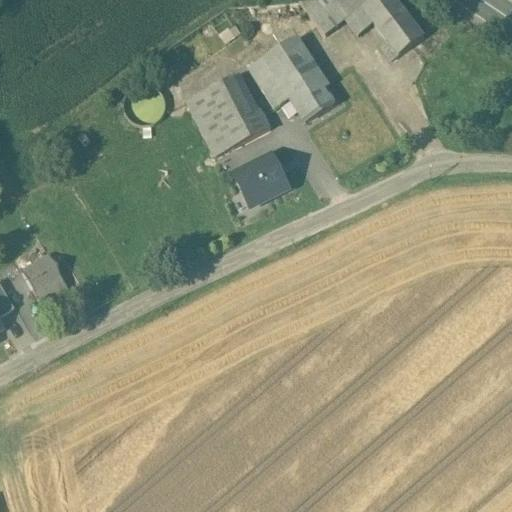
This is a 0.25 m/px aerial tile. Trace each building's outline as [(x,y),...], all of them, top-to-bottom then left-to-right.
[(392,0),(349,0),(339,8),(337,5),(300,7),(303,12),(326,41),(346,25),(358,42),(375,29),(399,61),(424,41),(392,0)] [(300,7),(228,12),(245,36),(245,37),(252,46),(303,12),(300,7)] [(228,12),(162,58),(179,83),(245,37),(245,36),(228,12)] [(297,42),(249,73),(275,113),(290,103),(305,126),(332,108),(322,93),(328,89),(297,42)] [(263,120),(242,79),(224,88),(245,129),(263,120)] [(224,88),(188,107),(216,162),(252,144),(245,129),(224,88)] [(144,90),(140,90),(136,92),(134,93),(131,95),(129,96),(126,100),(125,103),(124,106),(124,109),(123,111),(124,114),(124,117),(125,119),(127,122),(129,125),(131,127),(134,129),(138,131),(142,132),(145,132),(149,132),(152,131),(154,130),(157,128),(160,125),(163,122),(164,119),(165,116),(166,113),(166,110),(165,107),(164,103),(163,100),(161,98),(159,95),(155,93),(152,91),(148,90),(144,90)] [(271,134),(263,120),(245,129),(252,144),(271,134)] [(271,161),(234,180),(250,211),(288,192),(271,161)] [(48,259),(22,275),(36,299),(62,283),(48,259)] [(0,320),(13,313),(0,291),(0,320)]
